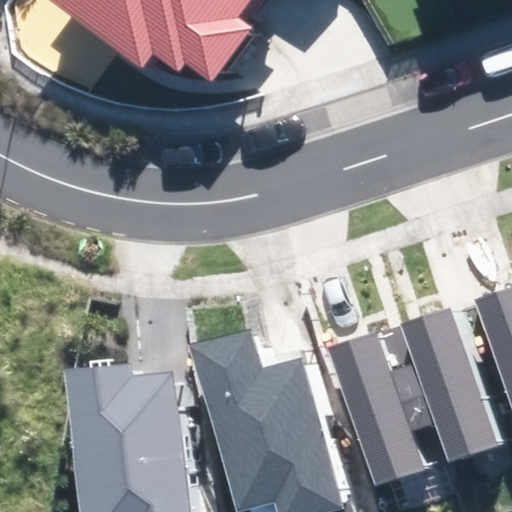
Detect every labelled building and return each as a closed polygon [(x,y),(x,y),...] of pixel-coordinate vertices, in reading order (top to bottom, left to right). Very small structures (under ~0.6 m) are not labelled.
[(51,0),(142,63),(152,49),(181,69),(185,63),(212,82),(251,28),(235,17),(246,0),(51,0)] [(511,286),(473,300),(511,409),(511,286)] [(494,445),(446,310),(402,325),(415,360),(399,366),(419,424),(434,419),(449,461),(494,445)] [(343,511),(301,360),(261,371),(251,333),(192,349),(237,510),(252,506),(253,511),(343,511)] [(419,424),(399,366),(386,370),(372,333),(327,349),(375,485),(419,469),(405,429),(419,424)] [(193,511),(179,371),(133,376),(132,365),(66,372),(80,511),(193,511)]
